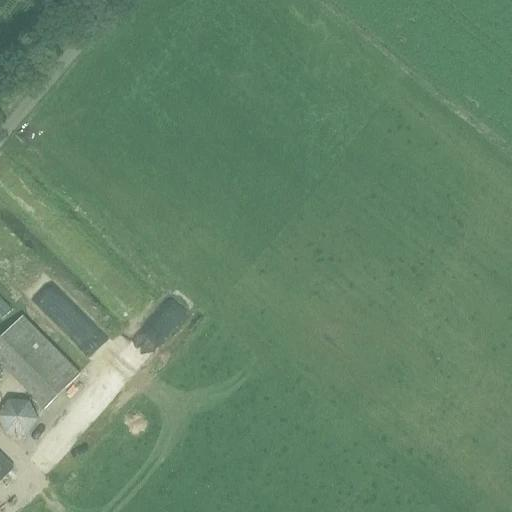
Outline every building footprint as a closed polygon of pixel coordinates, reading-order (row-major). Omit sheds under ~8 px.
[(90,288),(121,319),(142,299),(112,267),(90,288)] [(178,320),(186,308),(168,296),(160,309),(178,320)] [(0,339),(0,364),(46,410),(80,376),(22,318),(0,339)] [(0,423),(1,437),(25,436),(24,407),(0,407),(0,423)] [(0,482),(13,469),(0,455),(0,482)]
